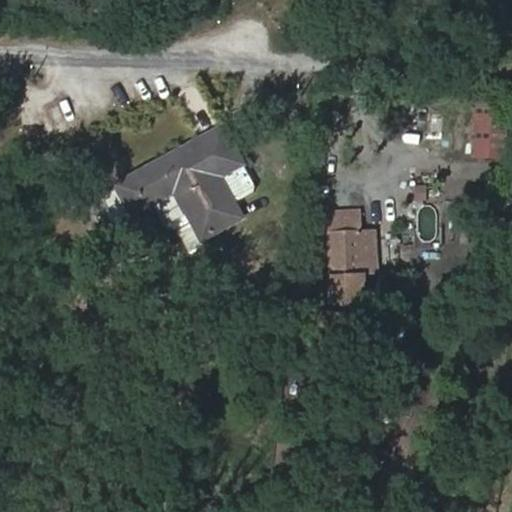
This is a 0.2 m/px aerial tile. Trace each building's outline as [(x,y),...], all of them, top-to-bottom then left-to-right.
[(508,109),(478,108),(475,158),(504,160),(508,109)] [(232,133),(228,125),(184,147),(189,155),(232,133)] [(184,147),(118,181),(134,212),(177,191),(203,236),(244,215),(235,198),(223,176),(248,164),(232,133),(189,155),(184,147)] [(248,164),(223,176),(235,198),(259,185),(248,164)] [(170,198),(158,205),(179,239),(191,231),(170,198)] [(327,210),(331,291),(365,289),(363,274),(379,272),(375,227),(360,228),(358,207),(327,210)]
